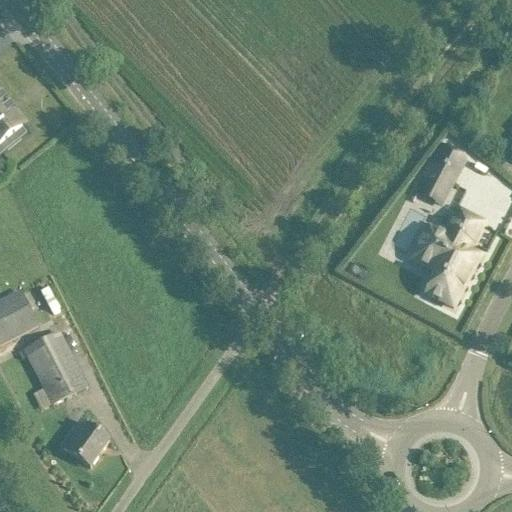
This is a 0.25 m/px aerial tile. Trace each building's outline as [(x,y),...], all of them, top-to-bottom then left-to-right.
[(0,148),(5,155),(27,137),(22,131),(12,119),(17,115),(9,106),(0,94),(0,148)] [(441,147),(415,197),(441,210),(467,161),(441,147)] [(432,272),(438,276),(427,297),(454,311),(480,260),(469,254),(484,226),(460,214),(446,240),(430,231),(418,253),(414,261),(413,263),(414,263),(431,272),(432,272)] [(0,304),(0,350),(40,330),(21,294),(0,304)] [(25,353),(54,408),(88,390),(59,335),(25,353)] [(61,451),(91,472),(110,445),(80,424),(61,451)]
